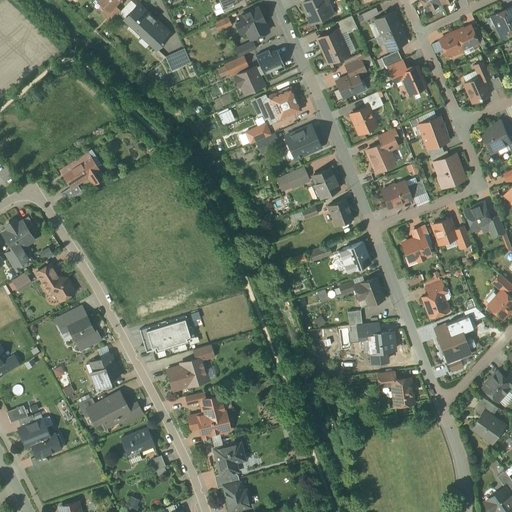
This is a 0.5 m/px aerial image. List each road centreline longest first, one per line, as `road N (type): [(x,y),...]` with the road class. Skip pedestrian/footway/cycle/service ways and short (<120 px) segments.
road 1 (residential): [(205,511),(128,348),(33,190),(0,210)]
road 2 (residential): [(274,0),(372,229)]
road 3 (residential): [(372,229),(442,409)]
road 4 (residential): [(458,124),(481,186),(372,229)]
